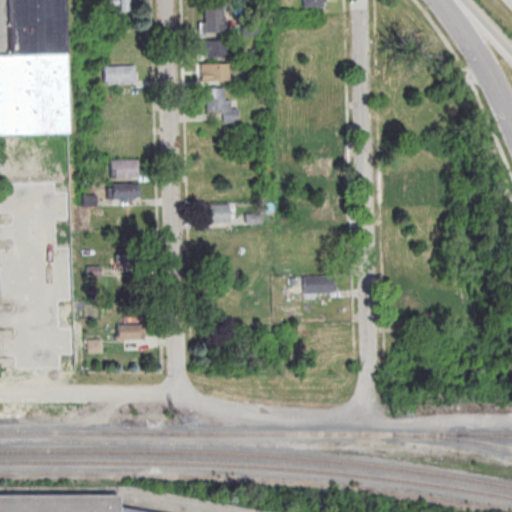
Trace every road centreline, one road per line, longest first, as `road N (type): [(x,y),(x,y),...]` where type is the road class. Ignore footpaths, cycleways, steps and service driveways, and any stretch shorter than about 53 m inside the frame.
road 1 (residential): [(366,413),(358,0)]
road 2 (residential): [(165,393),(180,373),(167,0)]
road 3 (residential): [(366,413),(221,413),(165,393),(0,393)]
